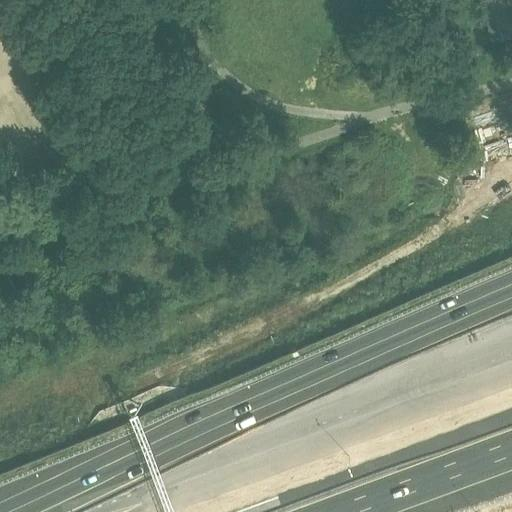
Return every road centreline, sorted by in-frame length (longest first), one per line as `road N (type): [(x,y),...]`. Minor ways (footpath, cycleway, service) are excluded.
road 1 (motorway): [(511,290),(0,509)]
road 2 (motorway): [(511,361),(102,511)]
road 3 (motorway): [(304,511),(511,435)]
